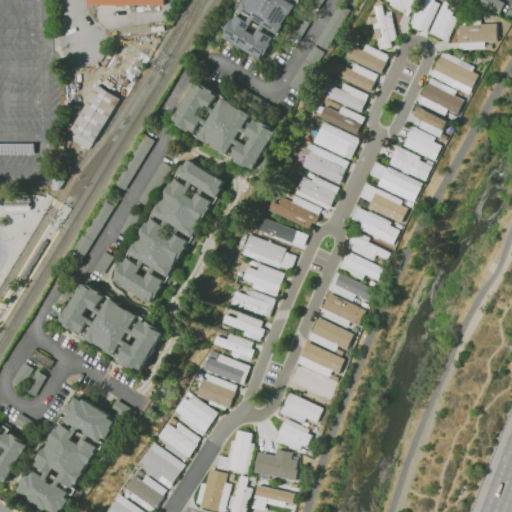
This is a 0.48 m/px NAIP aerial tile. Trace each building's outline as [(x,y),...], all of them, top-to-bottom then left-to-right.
[(87,0),(164,0),(164,8),(87,8),(87,0)] [(240,9),(245,0),(288,0),(295,4),(278,33),(240,9)] [(390,4),(392,0),(409,0),(405,11),(390,4)] [(411,25),(424,0),(437,0),(420,30),(411,25)] [(478,4),(480,0),(500,0),(504,2),(498,14),(478,4)] [(327,50),(315,42),(339,1),(351,8),(327,50)] [(429,31),(445,1),(457,7),(441,37),(429,31)] [(369,12),(380,9),(391,47),(380,50),(369,12)] [(238,14),(224,37),(260,59),(274,37),(259,28),(255,35),(248,30),(252,23),(238,14)] [(301,16),(311,21),(301,39),(291,33),(301,16)] [(459,27),(497,26),(497,43),(460,45),(459,27)] [(346,56),(351,45),(386,62),(381,72),(346,56)] [(301,97),(289,90),(313,48),(325,55),(301,97)] [(434,74),(441,58),(477,75),(470,90),(434,74)] [(335,76),(340,65),(374,81),(369,92),(335,76)] [(223,85),(227,77),(291,115),(287,122),(223,85)] [(219,95),(198,82),(174,120),(195,133),(205,117),(200,115),(206,105),(211,108),(219,95)] [(322,93),(328,82),(366,101),(361,112),(322,93)] [(421,96),(427,82),(464,99),(458,113),(421,96)] [(69,135),(99,86),(119,98),(90,148),(69,135)] [(200,137),(224,98),(252,115),(227,154),(200,137)] [(321,116),(325,107),(360,124),(355,134),(321,116)] [(413,115),(417,107),(446,119),(442,128),(413,115)] [(257,120),(277,132),(254,170),(234,158),(244,142),(249,145),(254,137),(248,134),(257,120)] [(315,141),(321,128),(357,145),(350,158),(315,141)] [(123,191),(113,185),(145,131),(155,136),(123,191)] [(404,144),(410,131),(441,145),(435,158),(404,144)] [(0,144),(35,144),(35,153),(0,153),(0,144)] [(302,166),(312,146),(349,164),(339,184),(302,166)] [(389,163),(396,149),(431,165),(425,179),(389,163)] [(180,173),(190,158),(228,183),(218,198),(180,173)] [(141,200),(164,160),(173,165),(150,205),(141,200)] [(378,185),(385,170),(424,187),(417,203),(378,185)] [(54,172),(54,189),(64,189),(64,172),(54,172)] [(295,193),(303,175),(336,190),(328,208),(295,193)] [(178,180),(156,214),(193,237),(215,203),(199,194),(195,200),(188,196),(192,189),(178,180)] [(369,207),(375,194),(409,209),(403,223),(369,207)] [(30,197),(31,210),(6,211),(6,197),(30,197)] [(271,210),(277,198),(315,215),(310,227),(271,210)] [(115,206),(87,254),(76,247),(104,199),(115,206)] [(121,229),(138,202),(146,207),(130,234),(121,229)] [(360,228),(367,213),(400,228),(394,243),(360,228)] [(154,218),(133,252),(170,275),(191,241),(175,232),(171,239),(164,234),(168,227),(154,218)] [(262,230),(266,221),(299,234),(296,243),(262,230)] [(244,252),(250,235),(285,248),(279,265),(244,252)] [(349,246),(354,236),(389,252),(384,262),(349,246)] [(106,251),(114,256),(102,276),(95,272),(106,251)] [(345,265),(351,253),(384,268),(379,280),(345,265)] [(130,257),(115,280),(151,303),(166,280),(151,271),(147,278),(139,273),(144,266),(130,257)] [(244,278),(248,267),(282,279),(277,291),(244,278)] [(336,284),(341,274),(378,291),(373,301),(336,284)] [(106,296),(85,283),(62,321),(83,334),(92,319),(88,316),(93,307),(98,309),(106,296)] [(232,303),(237,291),(271,304),(266,316),(232,303)] [(322,308),(329,293),(366,310),(360,325),(322,308)] [(88,338),(112,299),(139,316),(115,355),(88,338)] [(221,322),(224,313),(263,328),(259,338),(221,322)] [(313,332),(319,317),(354,333),(347,347),(313,332)] [(145,320),(165,332),(142,371),(121,358),(131,342),(137,345),(142,338),(136,334),(145,320)] [(211,345),(215,336),(254,351),(251,360),(211,345)] [(304,357),(310,344),(343,360),(337,373),(304,357)] [(34,349),(54,360),(49,369),(29,357),(34,349)] [(200,370),(205,357),(242,370),(237,383),(200,370)] [(12,383),(24,362),(34,368),(22,389),(12,383)] [(25,392),(37,370),(47,376),(35,397),(25,392)] [(296,383),(301,372),(329,385),(324,396),(296,383)] [(197,395),(203,380),(234,392),(228,407),(197,395)] [(283,406),(289,392),(323,408),(317,421),(283,406)] [(78,395),(116,420),(102,441),(64,417),(78,395)] [(173,409),(183,395),(215,418),(205,432),(173,409)] [(131,420),(136,411),(117,399),(111,408),(131,420)] [(279,434),(284,422),(312,434),(307,447),(279,434)] [(37,464),(60,424),(77,433),(73,440),(81,445),(85,438),(99,446),(75,487),(61,479),(64,474),(56,469),(53,473),(37,464)] [(158,438),(166,426),(196,446),(188,458),(158,438)] [(254,432),(246,472),(230,469),(239,429),(254,432)] [(9,432),(29,445),(6,483),(0,479),(0,456),(1,457),(6,450),(1,446),(9,432)] [(139,461),(150,446),(182,469),(171,484),(139,461)] [(255,472),(297,478),(300,461),(292,460),(293,452),(277,449),(276,458),(258,455),(255,472)] [(210,469),(230,474),(221,511),(200,506),(210,469)] [(54,511),(19,490),(31,470),(71,495),(60,511),(54,511)] [(124,487),(132,476),(164,497),(156,509),(124,487)] [(249,477),(240,511),(232,511),(242,476),(249,477)] [(255,495),(258,480),(296,488),(293,503),(255,495)] [(104,511),(115,496),(139,511),(104,511)]
